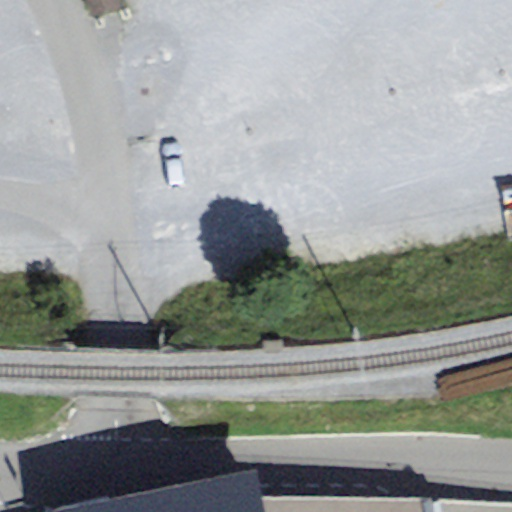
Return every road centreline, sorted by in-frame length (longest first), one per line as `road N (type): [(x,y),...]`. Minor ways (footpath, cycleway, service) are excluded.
road 1 (residential): [(112,469),(107,206),(71,21),(60,0)]
road 2 (residential): [(511,473),(112,469)]
